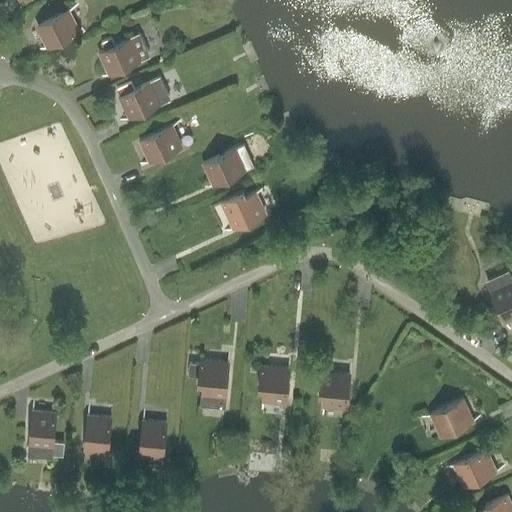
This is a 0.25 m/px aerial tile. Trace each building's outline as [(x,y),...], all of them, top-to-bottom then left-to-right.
[(48,47),(80,31),(69,9),(38,25),(48,47)] [(150,55),(140,33),(116,44),(113,37),(103,42),(106,49),(99,52),(109,74),(141,59),(150,55)] [(119,96),(129,118),(169,99),(159,77),(119,96)] [(150,161),(181,147),(171,125),(140,140),(150,161)] [(213,185),(246,170),(235,148),(203,163),(213,185)] [(234,228),(266,214),(256,192),(246,196),(244,192),(221,202),(234,228)] [(511,278),(508,271),(487,281),(506,322),(511,319),(511,278)] [(199,384),(203,384),(201,405),(225,407),(229,362),(201,359),(200,363),(190,362),(188,376),(199,377),(199,384)] [(287,402),(290,367),(261,365),(259,389),(264,390),(263,400),(287,402)] [(347,408),(351,373),(322,370),(320,395),(324,395),(323,406),(347,408)] [(442,435),(473,420),(463,399),(431,413),(442,435)] [(28,457),(53,459),(57,412),(33,410),(28,457)] [(109,452),(112,417),(88,415),(85,450),(109,452)] [(164,457),(167,422),(143,420),(140,455),(164,457)] [(465,485),(497,471),(487,449),(455,464),(465,485)] [(511,511),(511,504),(508,495),(485,505),(488,509),(482,511),(511,511)]
